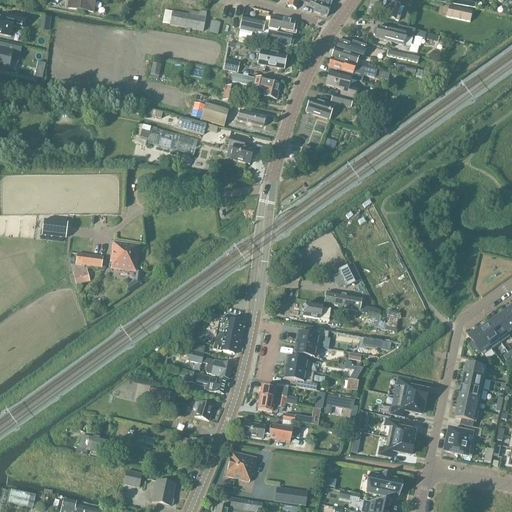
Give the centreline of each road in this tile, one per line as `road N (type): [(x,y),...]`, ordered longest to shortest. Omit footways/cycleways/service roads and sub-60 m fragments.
road 1 (tertiary): [(189,511),(237,394),(282,140),(333,26)]
road 2 (residential): [(511,283),(459,320),(427,471)]
